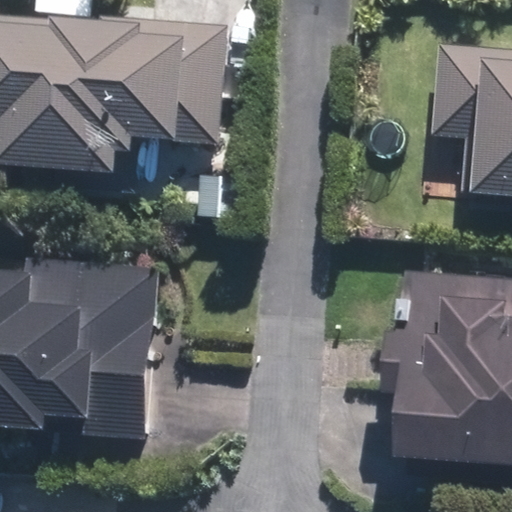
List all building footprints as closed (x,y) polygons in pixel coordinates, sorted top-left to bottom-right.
[(136,134),(157,136),(216,140),(225,20),(97,11),(95,12),(45,8),(45,14),(0,11),(0,157),(53,161),(52,183),(132,189),(133,165),(136,134)] [(511,46),(437,40),(429,132),(469,136),(465,184),(511,188),(511,46)] [(155,167),(157,136),(136,134),(133,165),(155,167)] [(0,435),(48,438),(49,423),(79,424),(78,440),(145,443),(154,271),(27,265),(27,276),(0,274),(0,435)] [(391,398),(388,466),(511,471),(511,279),(411,275),(410,302),(398,302),(397,337),(384,336),(382,398),(391,398)]
